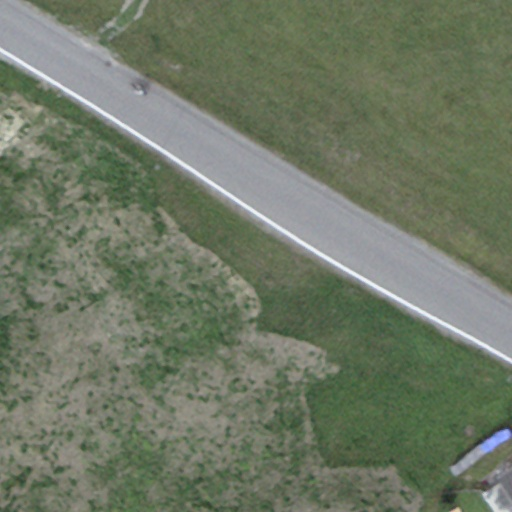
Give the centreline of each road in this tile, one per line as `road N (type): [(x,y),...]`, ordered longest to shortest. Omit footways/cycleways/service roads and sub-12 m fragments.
road 1 (secondary): [(511,334),(0,23)]
road 2 (track): [(0,294),(137,511)]
